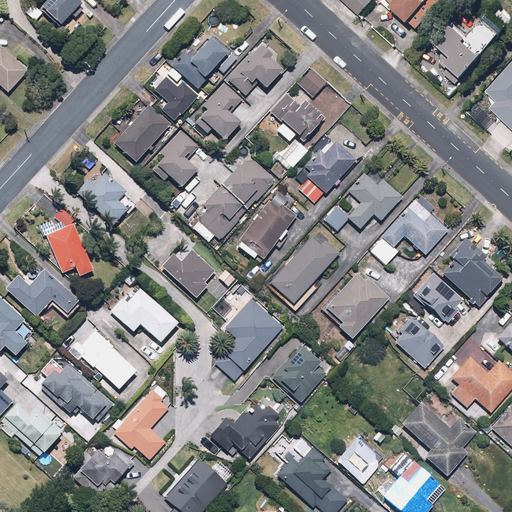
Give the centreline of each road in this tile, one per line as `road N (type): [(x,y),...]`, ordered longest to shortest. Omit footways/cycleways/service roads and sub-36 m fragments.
road 1 (secondary): [(291,0),(511,200)]
road 2 (residential): [(173,0),(0,183)]
